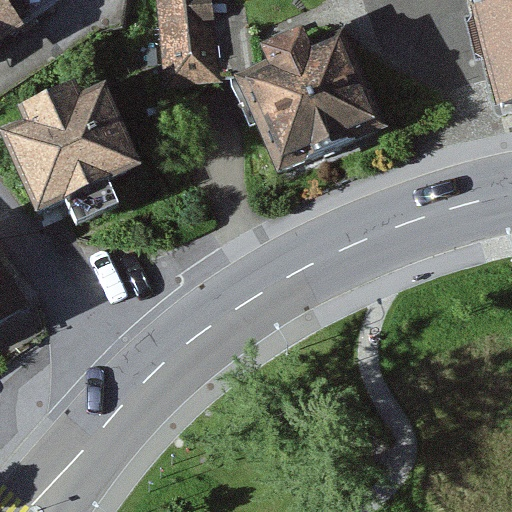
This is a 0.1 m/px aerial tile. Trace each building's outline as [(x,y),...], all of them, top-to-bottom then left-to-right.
[(214,0),(157,0),(167,86),(224,79),(214,0)] [(0,56),(25,39),(0,2),(0,56)] [(511,4),(469,17),(500,118),(511,114),(511,4)] [(269,80),(242,93),(285,186),(338,162),(385,139),(342,48),(313,61),(303,41),(260,62),(269,80)] [(28,138),(6,148),(42,228),(142,183),(105,103),(83,114),(75,97),(21,122),(28,138)] [(0,335),(29,316),(16,298),(0,274),(0,335)]
